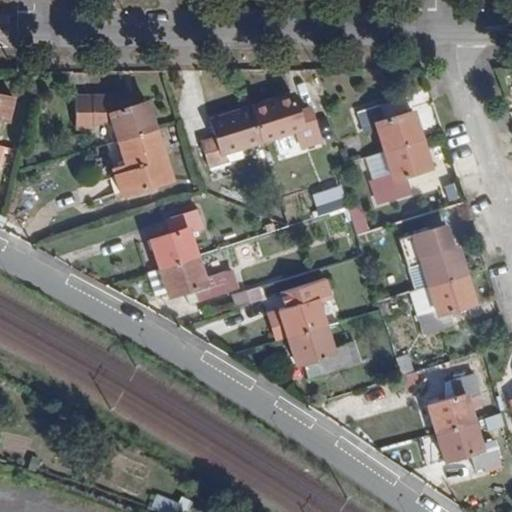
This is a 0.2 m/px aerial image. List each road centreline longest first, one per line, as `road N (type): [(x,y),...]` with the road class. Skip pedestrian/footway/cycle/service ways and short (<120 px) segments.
road 1 (residential): [(0,257),(190,361),(414,511)]
road 2 (tertiary): [(436,27),(36,33)]
road 3 (residential): [(436,27),(511,233)]
